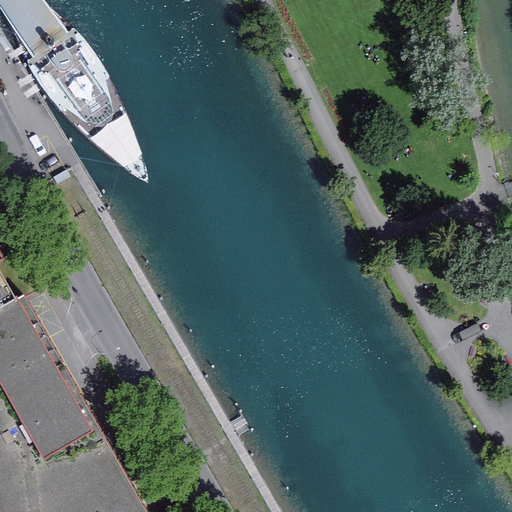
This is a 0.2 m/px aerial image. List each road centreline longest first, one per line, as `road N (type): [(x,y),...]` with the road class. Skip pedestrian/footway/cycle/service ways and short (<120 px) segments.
road 1 (residential): [(256,0),(428,323),(511,448)]
road 2 (tertiary): [(213,511),(0,133)]
